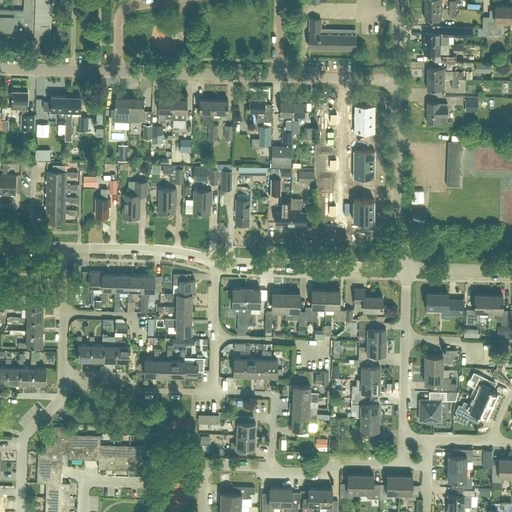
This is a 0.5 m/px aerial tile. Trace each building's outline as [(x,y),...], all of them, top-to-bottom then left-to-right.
[(31,40),(34,40),(34,41),(50,42),(51,0),(24,0),(24,9),(0,8),(0,30),(13,31),(13,39),(31,40)] [(424,0),(424,8),(441,8),(441,0),(424,0)] [(510,20),(510,5),(495,5),(495,9),(489,9),(489,16),(483,15),(482,33),(498,34),(498,20),(510,20)] [(441,8),(424,8),(424,19),(441,19),(441,8)] [(321,19),(309,18),(308,47),(355,48),(356,29),(320,28),(321,19)] [(480,27),(464,27),(464,43),(480,44),(480,27)] [(424,32),(424,43),(440,43),(441,32),(424,32)] [(440,54),(440,43),(424,43),(424,54),(440,54)] [(427,78),(443,78),(443,68),(427,67),(427,78)] [(443,89),(443,78),(427,78),(426,89),(443,89)] [(22,108),(21,113),(27,114),(28,90),(12,89),(11,101),(11,108),(22,108)] [(66,95),(51,95),(51,101),(44,101),(44,110),(59,110),(59,123),(65,124),(66,95)] [(80,96),(66,95),(65,124),(71,124),(72,111),(80,111),(80,96)] [(118,110),(129,110),(129,97),(115,96),(114,110),(112,110),(112,120),(118,120),(118,110)] [(129,97),(129,110),(139,111),(139,120),(146,121),(146,110),(144,110),(144,97),(129,97)] [(172,119),(173,111),(173,98),(158,97),(158,111),(159,111),(159,121),(166,121),(166,118),(172,118),(172,119)] [(186,112),(187,112),(187,98),(173,98),(173,111),(172,119),(179,119),(186,119),(186,112)] [(213,112),(214,99),(199,98),(199,116),(203,116),(202,124),(209,124),(208,140),(213,140),(213,125),(213,112)] [(478,111),(477,98),(465,99),(465,111),(478,111)] [(228,99),(214,99),(213,112),(220,112),(220,119),(226,119),(226,113),(228,113),(228,99)] [(270,110),(265,110),(265,99),(250,99),(249,110),(257,110),(256,120),(270,121),(270,110)] [(280,114),(292,114),(293,100),(280,100),(280,114)] [(306,100),(293,100),(292,114),(305,115),(306,100)] [(439,121),(439,115),(447,115),(447,106),(439,106),(439,102),(427,102),(426,121),(439,121)] [(354,104),(354,118),(375,119),(375,105),(354,104)] [(34,114),(27,114),(21,113),(21,128),(34,128),(34,114)] [(89,116),(80,116),(79,130),(88,130),(89,116)] [(354,118),(354,132),(374,132),(375,119),(354,118)] [(44,123),(35,123),(35,136),(44,136),(44,123)] [(152,123),(143,123),(143,138),(152,138),(152,123)] [(162,125),(153,125),(152,136),(162,136),(162,125)] [(232,125),(224,125),(224,139),(232,139),(232,125)] [(270,125),(260,125),(259,143),(269,143),(270,125)] [(180,138),(179,151),(191,151),(191,139),(180,138)] [(342,153),(342,142),(332,142),(332,153),(342,153)] [(272,147),(272,160),(290,160),(290,147),(272,147)] [(354,150),(353,163),(374,164),(374,150),(354,150)] [(511,170),(511,150),(479,150),(479,170),(511,170)] [(3,174),(2,174),(2,193),(15,193),(16,175),(7,174),(6,174),(6,171),(7,171),(7,163),(3,163),(3,174)] [(171,165),(171,163),(162,163),(162,174),(172,174),(172,165),(171,165)] [(353,163),(353,177),(374,178),(374,164),(353,163)] [(208,165),(194,165),(194,180),(208,180),(208,165)] [(232,189),(232,169),(221,169),(220,188),(232,189)] [(47,171),(46,183),(66,184),(66,176),(66,175),(69,175),(69,176),(77,177),(77,172),(66,172),(66,171),(47,171)] [(97,175),(83,175),(83,186),(97,186),(97,175)] [(117,192),(117,179),(110,179),(110,175),(103,175),(104,179),(109,179),(109,192),(117,192)] [(271,194),(280,194),(281,179),(271,178),(271,194)] [(146,195),(146,181),(134,181),(134,194),(123,194),(123,217),(139,217),(139,195),(146,195)] [(77,184),(66,184),(46,183),(46,196),(65,197),(66,189),(66,188),(69,188),(69,189),(77,189),(77,184)] [(109,206),(110,199),(107,199),(107,189),(100,188),(100,199),(95,199),(95,216),(108,217),(108,206),(109,206)] [(304,206),(313,206),(313,202),(312,202),(312,188),(305,188),(304,206)] [(176,200),(176,189),(159,189),(158,212),(174,212),(174,200),(176,200)] [(211,199),(211,191),(194,190),(193,213),(209,213),(209,199),(211,199)] [(321,207),(323,195),(316,194),(314,206),(321,207)] [(46,196),(46,209),(65,209),(65,201),(65,200),(69,200),(69,201),(76,201),(76,197),(65,197),(46,196)] [(291,224),(291,198),(281,198),(281,212),(275,212),(275,223),(291,224)] [(301,212),(301,207),(301,198),(291,198),(291,224),(306,224),(306,212),(301,212)] [(353,198),(353,209),(356,209),(374,210),(374,199),(353,198)] [(248,224),(249,205),(249,199),(235,199),(235,223),(248,224)] [(76,210),(65,209),(46,209),(45,222),(64,222),(65,214),(65,213),(68,213),(68,214),(76,214),(76,210)] [(353,209),(353,220),(373,220),(374,210),(353,209)] [(82,278),(82,302),(93,302),(93,286),(102,286),(102,273),(103,273),(103,270),(89,270),(88,278),(82,278)] [(192,293),(195,293),(195,279),(187,279),(187,273),(173,272),(173,284),(179,284),(179,292),(177,292),(176,292),(179,292),(192,293)] [(115,273),(103,273),(102,273),(102,286),(102,289),(101,300),(106,300),(106,289),(115,289),(115,273)] [(128,274),(115,273),(115,289),(114,300),(119,300),(119,289),(128,289),(128,274)] [(141,274),(128,274),(128,289),(127,301),(132,301),(132,290),(141,290),(141,274)] [(141,290),(140,301),(140,311),(147,311),(148,290),(154,290),(155,274),(141,274),(141,290)] [(237,324),(246,324),(246,286),(241,286),(241,287),(233,287),(232,304),(241,305),(241,312),(238,312),(237,324)] [(252,287),(246,286),(246,324),(254,324),(254,312),(250,312),(251,305),(260,305),(260,288),(252,288),(252,287)] [(305,305),(305,312),(305,318),(317,319),(317,306),(325,306),(326,289),(312,288),(311,306),(305,305)] [(382,310),(382,295),(364,295),(364,288),(354,288),(354,301),(363,301),(363,310),(382,310)] [(333,319),(346,319),(346,309),(339,309),(340,289),(326,289),(325,306),(334,307),(333,319)] [(285,310),(286,291),(272,291),(272,309),(266,309),(265,330),(271,330),(272,318),(277,318),(277,309),(285,310)] [(305,312),(299,312),(300,292),(286,291),(285,310),(294,310),(293,318),(299,318),(299,324),(305,324),(305,318),(305,312)] [(462,314),(462,298),(448,298),(448,292),(426,291),(426,307),(441,308),(441,314),(462,314)] [(176,297),(176,305),(192,306),(192,293),(179,292),(176,292),(165,292),(165,297),(176,297)] [(488,311),(488,293),(474,293),(474,308),(466,308),(466,322),(474,323),(474,319),(479,319),(479,311),(488,311)] [(488,293),(488,311),(497,311),(496,320),(501,320),(501,323),(509,324),(509,309),(502,309),(502,294),(488,293)] [(27,307),(43,307),(43,294),(28,294),(27,304),(19,304),(19,308),(27,308),(27,307)] [(192,319),(192,306),(176,305),(165,305),(165,310),(176,310),(176,318),(192,319)] [(43,320),(43,307),(27,307),(27,308),(27,316),(19,316),(19,321),(27,321),(27,319),(43,320)] [(367,333),(367,340),(385,340),(386,327),(377,327),(377,316),(359,315),(358,333),(367,333)] [(192,332),(192,319),(176,318),(165,318),(165,323),(176,323),(176,332),(192,332)] [(27,319),(27,321),(27,329),(18,329),(18,333),(27,334),(27,332),(42,332),(43,320),(27,319)] [(125,322),(115,321),(115,331),(127,331),(127,328),(125,322)] [(169,332),(175,330),(173,323),(167,325),(169,332)] [(42,345),(42,332),(27,332),(27,334),(26,342),(18,341),(18,346),(27,346),(27,345),(42,345)] [(78,359),(90,359),(91,344),(89,344),(81,343),(81,335),(77,335),(77,344),(78,344),(78,359)] [(104,344),(102,344),(94,344),(94,336),(89,335),(89,344),(91,344),(90,359),(103,360),(104,344)] [(103,360),(116,360),(116,344),(114,344),(106,344),(107,336),(102,336),(102,344),(104,344),(103,360)] [(115,336),(114,344),(116,344),(116,360),(129,361),(129,345),(126,345),(124,340),(121,340),(121,336),(115,336)] [(373,359),(376,359),(376,353),(385,353),(385,340),(367,340),(367,346),(358,346),(358,358),(358,359),(373,359)] [(158,359),(159,347),(154,347),(154,359),(145,358),(144,374),(158,374),(158,359)] [(158,374),(171,375),(171,359),(172,348),(167,348),(167,359),(158,359),(158,374)] [(171,375),(183,375),(184,375),(184,362),(184,360),(185,348),(180,348),(180,359),(171,359),(171,375)] [(244,374),(245,349),(240,348),(240,357),(234,357),(233,377),(238,377),(238,374),(244,374)] [(249,349),(245,349),(244,374),(251,374),(251,377),(255,377),(256,357),(249,357),(249,349)] [(256,357),(255,377),(259,377),(259,374),(266,375),(267,349),(262,349),(262,358),(256,357)] [(271,349),(267,349),(266,375),(272,375),(272,378),(277,378),(277,358),(271,358),(271,349)] [(424,369),(442,369),(442,361),(451,361),(451,355),(457,355),(457,349),(442,349),(442,354),(425,354),(424,369)] [(31,350),(31,367),(33,367),(32,383),(45,383),(45,367),(35,367),(36,359),(39,359),(40,351),(31,350)] [(380,365),(401,365),(401,356),(380,355),(380,365)] [(184,375),(183,375),(183,378),(197,378),(197,370),(204,370),(204,358),(204,357),(193,357),(193,362),(185,362),(185,360),(184,360),(184,362),(184,375)] [(20,367),(18,367),(10,366),(10,358),(6,358),(6,366),(7,366),(7,382),(20,382),(20,367)] [(20,382),(32,383),(33,367),(31,367),(23,367),(23,358),(18,358),(18,367),(20,367),(20,382)] [(361,365),(361,378),(379,378),(380,365),(372,365),(373,359),(358,359),(358,358),(354,358),(354,365),(361,365)] [(442,377),(442,369),(424,369),(424,382),(442,383),(442,388),(456,389),(456,382),(451,382),(451,377),(442,377)] [(316,373),(315,382),(328,382),(328,371),(321,371),(321,374),(316,373)] [(479,388),(475,397),(491,404),(497,391),(483,385),(486,378),(473,371),(470,379),(473,380),(471,385),(479,388)] [(379,391),(379,378),(361,378),(361,384),(354,384),(354,396),(354,397),(366,397),(366,391),(379,391)] [(293,395),(318,396),(318,392),(310,391),(310,385),(290,384),(290,389),(293,389),(293,395)] [(446,400),(446,391),(429,390),(429,399),(419,398),(419,420),(426,420),(426,425),(433,425),(433,420),(440,420),(441,399),(446,400)] [(318,401),(318,396),(293,395),(292,401),(290,401),(289,406),(309,407),(309,400),(318,401)] [(360,410),(360,416),(379,417),(379,403),(366,403),(366,397),(354,397),(354,396),(351,396),(351,403),(357,403),(356,410),(360,410)] [(491,404),(475,397),(471,404),(463,401),(461,405),(458,404),(455,411),(468,417),(471,410),(485,417),(491,404)] [(292,417),(317,418),(317,413),(309,413),(309,407),(289,406),(289,410),(292,410),(292,417)] [(237,426),(237,434),(255,434),(255,422),(252,421),(252,415),(232,414),(231,426),(237,426)] [(378,430),(379,417),(360,416),(360,429),(351,429),(350,435),(365,435),(366,429),(378,430)] [(317,422),(317,418),(292,417),(291,423),(288,423),(288,428),(308,428),(308,422),(317,422)] [(61,482),(61,477),(62,452),(69,453),(68,458),(98,459),(98,468),(144,469),(145,445),(100,444),(100,435),(70,433),(70,428),(62,428),(62,426),(54,425),(54,444),(46,443),(46,451),(38,451),(37,482),(46,482),(44,511),(68,511),(70,488),(70,482),(61,482)] [(255,434),(237,434),(237,441),(231,441),(230,453),(245,453),(245,447),(254,447),(255,434)] [(448,454),(448,467),(466,468),(466,460),(472,460),(472,449),(452,448),(452,454),(448,454)] [(503,476),(511,476),(511,458),(498,458),(498,467),(492,467),(491,481),(503,481),(503,476)] [(448,480),(451,480),(451,486),(471,487),(471,475),(465,475),(466,468),(448,467),(448,480)] [(360,491),(360,474),(347,473),(347,482),(340,482),(340,497),(352,497),(352,491),(360,491)] [(373,474),(360,474),(360,491),(367,492),(367,498),(373,498),(373,503),(378,503),(379,498),(380,498),(380,483),(373,483),(373,474)] [(386,483),(380,483),(380,498),(391,498),(391,492),(399,492),(399,475),(386,474),(386,483)] [(399,475),(399,492),(406,493),(406,499),(418,499),(418,484),(412,484),(412,475),(399,475)] [(221,491),(220,504),(241,505),(241,497),(248,498),(248,492),(254,493),(255,486),(234,485),(234,492),(221,491)] [(273,511),(274,504),(280,504),(280,487),(269,486),(269,501),(262,501),(261,511),(273,511)] [(291,487),(280,487),(280,504),(286,504),(285,511),(297,511),(298,502),(291,502),(291,487)] [(320,504),(320,487),(308,487),(308,494),(302,494),(302,499),(301,511),(312,511),(313,504),(320,504)] [(320,487),(320,504),(326,504),(325,511),(337,511),(337,500),(332,500),(332,488),(320,487)] [(447,494),(447,506),(464,506),(465,495),(474,495),(474,489),(462,489),(462,495),(447,494)]
